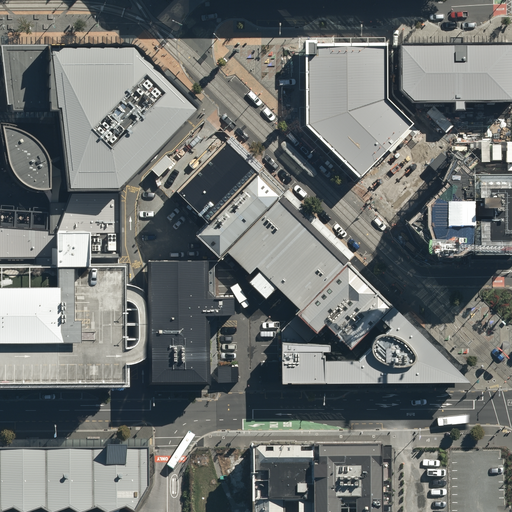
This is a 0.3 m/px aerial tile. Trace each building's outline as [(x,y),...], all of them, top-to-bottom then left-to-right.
[(127,39),(44,40),(45,104),(52,103),(62,186),(68,187),(71,186),(114,186),(193,105),(159,73),(127,39)] [(44,40),(0,40),(0,53),(5,101),(8,101),(9,108),(39,107),(39,104),(45,104),(44,40)] [(388,46),(307,46),(308,125),(363,176),(414,124),(388,99),(388,46)] [(511,46),(401,46),(401,90),(413,102),(456,101),(456,111),(466,110),(465,101),(511,100),(511,46)] [(2,120),(0,119),(0,127),(1,131),(3,146),(5,158),(10,169),(16,177),(24,182),(33,184),(41,184),(44,184),(46,183),(46,166),(46,158),(44,151),(39,141),(29,131),(19,125),(12,122),(2,120)] [(175,192),(207,223),(257,172),(226,141),(175,192)] [(476,251),(475,176),(455,158),(443,181),(447,184),(408,222),(406,224),(433,252),(476,251)] [(440,183),(426,168),(409,186),(423,200),(440,183)] [(196,235),(220,258),(226,251),(282,196),(257,172),(207,223),(196,235)] [(511,175),(475,176),(476,251),(511,250),(511,175)] [(0,260),(13,260),(25,260),(33,260),(42,260),(51,260),(51,232),(84,232),(84,261),(118,261),(118,245),(117,206),(117,191),(71,191),(68,192),(64,200),(46,201),(47,210),(42,209),(14,210),(0,209),(0,260)] [(303,307),(348,262),(282,196),(226,251),(248,273),(256,265),(260,270),(249,281),(265,297),(277,286),(301,309),(303,307)] [(0,382),(119,382),(119,360),(119,343),(119,336),(119,333),(119,321),(119,318),(118,305),(118,295),(118,279),(118,266),(118,261),(84,261),(84,232),(51,232),(51,260),(42,260),(33,260),(25,260),(13,260),(0,260),(0,382)] [(233,257),(226,251),(220,258),(212,266),(218,272),(233,257)] [(190,258),(149,257),(150,382),(210,381),(208,313),(218,313),(235,313),(235,295),(209,295),(208,258),(190,258)] [(357,343),(393,305),(348,262),(303,307),(297,315),(282,330),(282,343),(306,343),(323,326),(336,337),(349,351),(357,343)] [(340,381),(470,380),(402,316),(360,360),(347,374),(340,381)] [(306,343),(282,343),(282,381),(307,381),(325,381),(333,381),(340,381),(347,374),(340,373),(337,373),(337,358),(324,358),(324,351),(331,351),(331,342),(306,343)] [(231,366),(218,366),(218,381),(232,381),(231,366)] [(253,448),(253,505),(284,505),(300,505),(300,511),(315,511),(315,448),(253,448)] [(0,507),(4,502),(6,498),(15,503),(11,510),(15,511),(24,511),(30,503),(32,499),(42,503),(39,510),(43,511),(51,511),(58,502),(61,497),(70,501),(67,508),(72,511),(80,511),(86,502),(89,498),(98,502),(95,509),(99,511),(108,511),(115,501),(118,497),(124,500),(127,502),(123,508),(129,511),(133,511),(147,489),(147,456),(147,449),(125,449),(114,449),(0,449),(0,507)] [(386,511),(390,450),(317,449),(316,511),(386,511)]
